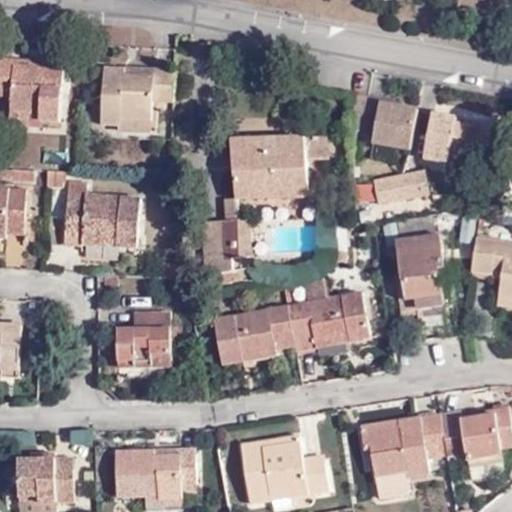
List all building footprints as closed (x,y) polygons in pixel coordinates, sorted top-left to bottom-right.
[(0,56),(0,95),(10,96),(9,111),(39,113),(39,120),(43,120),(61,122),(65,62),(44,60),(44,67),(14,66),(15,58),(0,56)] [(152,101),(173,102),(175,71),(153,70),(153,75),(123,74),(123,67),(104,66),(102,124),(118,125),(118,117),(151,118),(152,101)] [(364,99),(356,97),(356,132),(364,133),(364,99)] [(364,99),(364,133),(377,135),(376,145),(413,151),(419,112),(403,108),(383,105),(380,102),(364,99)] [(383,105),(403,108),(403,104),(381,100),(380,102),(383,105)] [(39,113),(9,111),(9,125),(43,128),(43,120),(39,120),(39,113)] [(452,151),(472,155),(510,148),(511,148),(511,125),(493,124),(493,127),(484,127),(457,125),(457,119),(434,115),(427,159),(448,164),(448,166),(449,167),(452,151)] [(150,132),(151,118),(118,117),(118,125),(118,131),(150,132)] [(316,154),(316,161),(336,159),(333,135),(310,137),(309,152),(316,154)] [(237,143),(241,202),(317,196),(316,161),(316,154),(309,152),(310,137),(237,143)] [(470,169),(472,155),(452,151),(449,167),(470,169)] [(431,196),(426,173),(376,182),(381,206),(431,196)] [(64,186),(64,177),(47,176),(48,186),(64,186)] [(65,243),(82,245),(82,235),(118,236),(118,245),(139,246),(141,197),(88,196),(87,183),(68,183),(65,243)] [(0,232),(11,232),(25,233),(26,192),(0,190),(0,232)] [(230,202),(231,225),(243,224),(241,202),(230,202)] [(335,249),(341,249),(352,249),(350,217),(335,217),(335,249)] [(231,225),(235,262),(254,261),(250,223),(243,224),(231,225)] [(235,279),(235,262),(231,225),(202,227),(205,247),(210,247),(213,279),(235,279)] [(82,235),(82,245),(118,245),(118,236),(82,235)] [(418,304),(443,300),(439,273),(445,271),(440,235),(399,241),(404,286),(407,286),(411,317),(421,315),(418,304)] [(472,274),(481,275),(489,240),(478,239),(472,274)] [(511,243),(489,240),(481,275),(490,276),(489,280),(501,281),(498,307),(511,308),(511,243)] [(186,281),(183,266),(161,267),(162,280),(186,281)] [(121,282),(105,280),(104,291),(121,291),(121,282)] [(333,287),(314,290),(315,307),(335,305),(333,287)] [(303,352),(304,357),(328,354),(327,348),(354,344),(354,350),(379,346),(371,300),(335,305),(315,307),(295,310),(303,352)] [(445,312),(443,300),(418,304),(421,315),(423,315),(442,313),(445,312)] [(152,357),(172,357),(174,311),(145,309),(145,325),(138,325),(121,324),(120,358),(138,359),(138,364),(151,364),(152,357)] [(303,352),(295,310),(222,320),(229,369),(251,364),(251,359),(303,352)] [(446,332),(442,313),(423,315),(426,334),(446,332)] [(0,359),(0,360),(1,371),(22,371),(24,325),(0,324),(0,359)] [(327,348),(328,354),(328,364),(356,361),(354,350),(354,344),(327,348)] [(172,369),(172,357),(152,357),(151,364),(138,364),(138,359),(120,358),(120,368),(172,369)] [(444,417),(450,456),(469,452),(471,462),(505,456),(505,448),(511,448),(511,409),(511,408),(493,411),(493,415),(462,419),(463,417),(463,415),(444,417)] [(425,447),(445,443),(441,416),(400,423),(399,429),(362,436),(365,451),(372,451),(374,461),(380,501),(408,496),(411,492),(410,480),(430,476),(428,460),(425,447)] [(399,429),(400,423),(361,429),(362,436),(399,429)] [(301,438),(278,442),(279,448),(302,444),(301,438)] [(331,492),(327,462),(305,465),(304,455),(302,444),(279,448),(278,442),(242,448),(252,504),(331,492)] [(448,457),(445,443),(425,447),(428,460),(448,457)] [(149,464),(191,461),(191,451),(148,454),(149,464)] [(366,462),(374,461),(372,451),(365,451),(366,462)] [(305,465),(327,462),(325,452),(304,455),(305,465)] [(193,486),(191,461),(149,464),(148,454),(112,457),(115,498),(132,496),(173,493),(173,487),(193,486)] [(505,456),(471,462),(475,480),(507,476),(505,456)] [(67,511),(66,466),(16,467),(16,510),(67,511)] [(173,505),(173,493),(132,496),(132,508),(173,505)]
